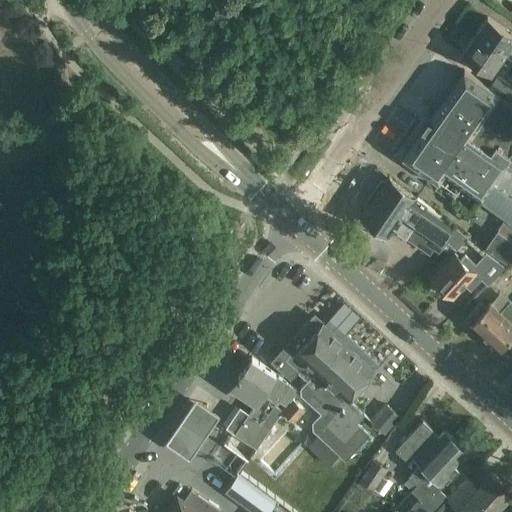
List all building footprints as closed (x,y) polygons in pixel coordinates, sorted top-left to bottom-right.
[(474,36),(503,56),(510,46),(511,47),(511,35),(487,18),(474,36)] [(460,49),(480,24),(475,19),(454,45),(460,49)] [(503,56),(474,36),(462,54),(490,74),(503,56)] [(464,70),(435,112),(472,138),(511,166),(511,104),(501,97),(488,88),(464,70)] [(511,86),(497,75),(488,88),(501,97),(511,104),(511,86)] [(435,112),(402,158),(431,179),(438,169),(507,218),(511,221),(511,166),(472,138),(435,112)] [(374,196),(361,216),(389,235),(395,226),(399,229),(398,231),(429,252),(436,242),(442,246),(446,241),(455,228),(425,207),(426,205),(415,197),(388,176),(385,180),(381,181),(374,191),(374,196)] [(511,221),(507,218),(485,250),(506,265),(511,256),(511,221)] [(106,237),(95,239),(97,254),(108,253),(106,237)] [(455,254),(433,277),(435,280),(435,282),(441,288),(443,287),(453,295),(464,283),(470,288),(484,273),(465,256),(461,260),(455,254)] [(479,302),(465,318),(472,324),(471,325),(499,350),(511,335),(511,322),(511,320),(511,303),(510,302),(500,312),(490,303),(486,308),(479,302)] [(303,343),(322,322),(314,315),(295,336),(303,343)] [(432,335),(448,333),(446,316),(430,318),(432,335)] [(303,343),(296,351),(317,369),(322,374),(348,345),(322,322),(303,343)] [(374,369),(348,345),(322,374),(350,400),(359,390),(357,387),(374,369)] [(317,369),(296,351),(279,369),(290,380),(297,373),(306,381),(317,369)] [(234,435),(240,440),(247,444),(275,404),(276,405),(278,402),(285,407),(296,391),(274,376),(275,374),(251,358),(237,377),(241,380),(235,389),(255,403),(247,415),(239,410),(228,426),(236,432),(234,435)] [(317,369),(306,381),(300,388),(300,394),(321,412),(312,421),(312,429),(345,459),(369,432),(357,421),(364,413),(350,400),(322,374),(317,369)] [(195,397),(165,441),(191,458),(220,414),(195,397)] [(293,400),(282,412),(294,423),(305,410),(293,400)] [(386,405),(371,421),(386,435),(400,418),(386,405)] [(429,469),(455,441),(445,432),(439,439),(433,434),(435,432),(423,421),(395,451),(407,461),(412,456),(420,464),(408,477),(417,485),(424,478),(425,480),(432,472),(429,469)] [(424,478),(417,485),(411,492),(419,499),(406,511),(434,511),(447,498),(436,488),(440,483),(442,484),(442,483),(447,484),(452,478),(451,474),(470,454),(455,441),(429,469),(432,472),(425,480),(424,478)] [(374,460),(359,481),(373,491),(387,469),(374,460)] [(224,491),(252,511),(267,511),(276,499),(238,472),(224,491)] [(467,477),(447,498),(461,511),(494,511),(511,493),(490,473),(477,487),(467,477)] [(211,487),(222,492),(228,478),(217,474),(211,487)] [(177,499),(167,511),(218,511),(190,492),(183,503),(178,500),(177,499)]
